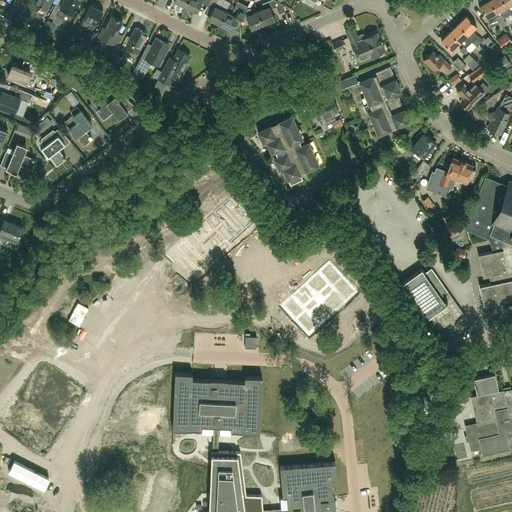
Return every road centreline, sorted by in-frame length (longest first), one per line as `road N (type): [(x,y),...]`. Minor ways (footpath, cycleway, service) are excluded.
road 1 (unclassified): [(357,511),(341,392),(295,362),(199,356)]
road 2 (residential): [(200,86),(52,200),(28,204),(0,192)]
road 3 (residential): [(200,86),(298,219)]
road 4 (residential): [(511,163),(450,132),(403,51)]
road 5 (residential): [(373,0),(239,57)]
road 6 (residential): [(239,57),(125,0)]
